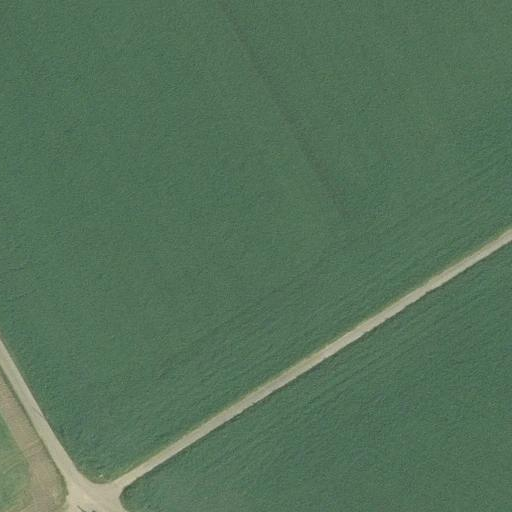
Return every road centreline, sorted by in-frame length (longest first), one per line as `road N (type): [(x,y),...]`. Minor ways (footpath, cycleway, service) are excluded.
road 1 (unclassified): [(76,511),(511,237)]
road 2 (track): [(88,504),(0,350)]
